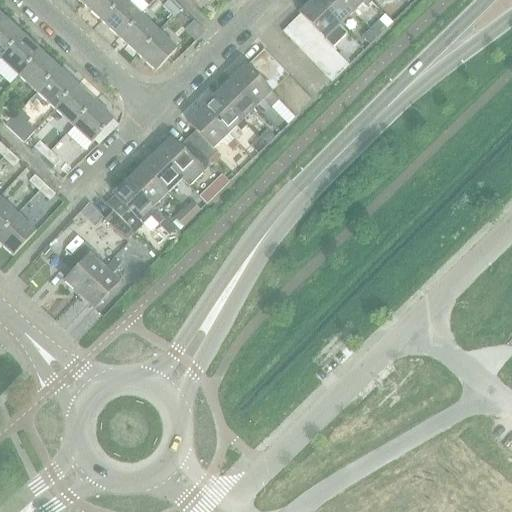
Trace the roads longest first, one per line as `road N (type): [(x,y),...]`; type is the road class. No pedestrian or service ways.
road 1 (secondary): [(164,391),(299,191),(405,92)]
road 2 (residential): [(225,511),(417,324)]
road 3 (residential): [(293,511),(456,410),(495,395)]
road 4 (residential): [(163,108),(36,0)]
road 5 (residential): [(163,108),(273,0)]
road 6 (residential): [(417,324),(511,230)]
road 7 (secondary): [(496,0),(405,92)]
road 8 (secondary): [(405,92),(511,18)]
road 9 (residential): [(81,200),(163,108)]
